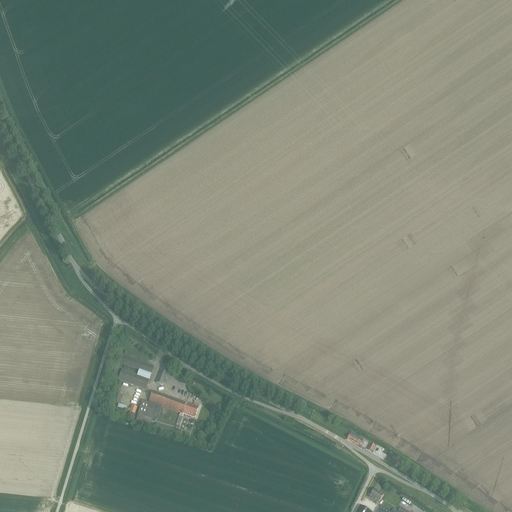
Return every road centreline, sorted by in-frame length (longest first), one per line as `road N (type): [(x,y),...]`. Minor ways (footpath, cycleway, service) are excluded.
road 1 (unclassified): [(457,511),(190,354),(97,288),(64,249),(0,121)]
road 2 (track): [(57,511),(119,319)]
